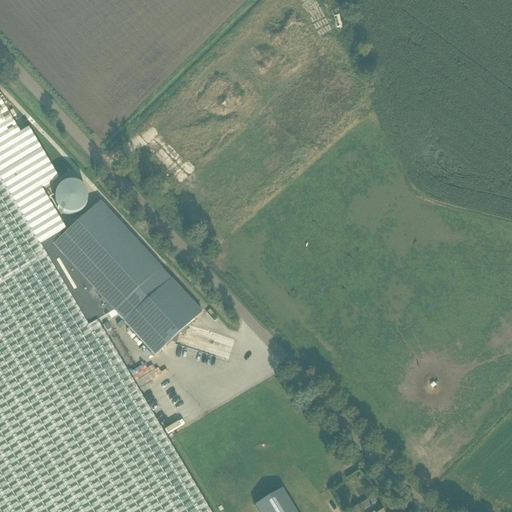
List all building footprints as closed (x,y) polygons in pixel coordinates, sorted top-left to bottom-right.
[(204,129),(207,133),(296,53),(273,28),(186,106),(190,111),(193,109),(199,116),(195,119),(202,126),(199,129),(201,132),(204,129)] [(0,511),(208,511),(96,322),(114,312),(115,312),(124,322),(124,323),(155,357),(171,342),(175,343),(177,336),(180,334),(184,335),(186,328),(202,313),(171,280),(170,280),(161,270),(161,269),(100,202),(65,234),(40,189),(57,179),(28,129),(19,134),(0,101),(0,511)] [(205,175),(231,201),(278,155),(254,130),(249,136),(241,128),(234,135),(240,141),(205,175)] [(77,185),(73,183),(68,183),(63,185),(59,188),(56,192),(54,196),(54,201),(55,206),(58,210),(61,214),(66,216),(71,216),(76,216),(80,213),(84,210),(86,206),(87,201),(87,196),(85,191),(81,187),(77,185)] [(295,511),(282,490),(254,506),(257,511),(295,511)] [(353,511),(380,511),(376,506),(375,506),(372,500),(361,507),(360,506),(353,511)]
